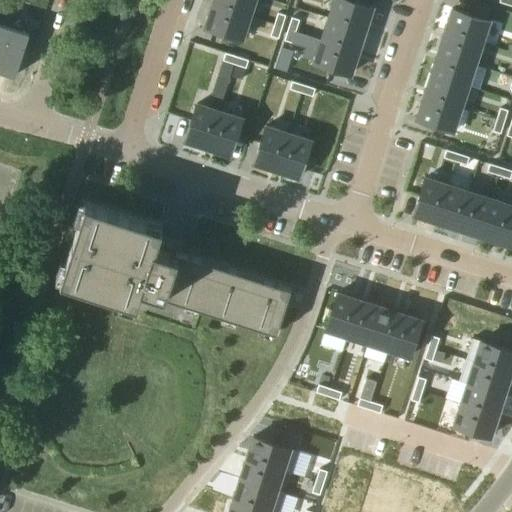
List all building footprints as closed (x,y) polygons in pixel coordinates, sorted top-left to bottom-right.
[(223,0),(201,0),(196,19),(235,31),(243,6),(233,3),(223,0)] [(322,0),(321,5),(325,7),(360,18),(365,0),(322,0)] [(269,7),(267,13),(275,16),(278,4),(270,1),(269,7)] [(321,5),(313,28),(328,33),(353,40),(360,18),(325,7),(321,5)] [(445,29),(482,41),(489,18),(452,6),(445,29)] [(284,7),(282,17),(289,21),(292,9),(284,7)] [(267,13),(263,24),(271,27),(275,16),(267,13)] [(282,17),(278,29),(285,32),(289,21),(282,17)] [(0,62),(11,27),(0,23),(0,62)] [(11,27),(0,62),(0,70),(16,75),(29,33),(28,32),(28,33),(11,27)] [(313,28),(305,53),(345,66),(353,40),(328,33),(313,28)] [(438,51),(475,63),(482,41),(445,29),(438,51)] [(210,41),(208,48),(219,52),(221,45),(210,41)] [(221,45),(219,52),(229,56),(232,49),(221,45)] [(468,85),(475,63),(438,51),(431,73),(468,85)] [(274,68),(271,75),(284,80),(286,72),(274,68)] [(286,72),(284,80),(295,83),(297,75),(286,72)] [(431,73),(424,95),(461,106),(468,85),(431,73)] [(180,92),(167,133),(192,141),(204,100),(180,92)] [(454,129),(461,106),(424,95),(417,118),(454,129)] [(204,100),(192,141),(215,149),(228,107),(204,100)] [(498,120),(506,122),(510,110),(502,108),(498,120)] [(246,113),(234,153),(257,162),(271,120),(246,113)] [(271,120),(257,162),(282,169),(295,128),(271,120)] [(506,122),(498,120),(495,131),(502,134),(506,122)] [(445,156),(457,160),(460,152),(448,149),(445,156)] [(471,156),(460,152),(457,160),(469,164),(471,156)] [(489,171),(501,175),(503,167),(492,163),(489,171)] [(511,169),(503,167),(501,175),(511,178),(511,169)] [(414,213),(436,221),(448,184),(426,177),(418,202),(414,213)] [(448,184),(436,221),(458,227),(470,191),(448,184)] [(458,227),(480,235),(492,198),(470,191),(458,227)] [(511,209),(511,204),(492,198),(480,235),(502,241),(511,209)] [(163,226),(160,225),(86,201),(61,278),(138,303),(143,287),(163,294),(162,295),(260,327),(277,333),(291,287),(178,251),(181,241),(160,234),(163,226)] [(511,209),(502,241),(511,244),(511,209)] [(338,292),(326,329),(348,335),(359,299),(338,292)] [(359,299),(348,335),(368,342),(380,305),(359,299)] [(380,305),(368,342),(389,349),(401,312),(380,305)] [(401,312),(389,349),(410,356),(422,319),(401,312)] [(432,335),(428,346),(436,349),(440,337),(432,335)] [(511,349),(473,337),(466,358),(511,373),(511,370),(511,369),(511,349)] [(428,346),(425,358),(432,360),(436,349),(428,346)] [(466,358),(459,380),(467,382),(468,381),(504,393),(508,381),(510,375),(511,373),(466,358)] [(419,376),(415,387),(423,390),(426,379),(419,376)] [(452,377),(445,397),(461,402),(498,414),(498,412),(500,406),(504,393),(468,381),(467,382),(459,380),(452,377)] [(319,384),(317,391),(328,395),(331,387),(319,384)] [(331,387),(328,395),(340,399),(342,391),(331,387)] [(415,387),(412,399),(419,401),(423,390),(415,387)] [(360,397),(358,405),(369,408),(372,401),(360,397)] [(372,401),(369,408),(381,412),(383,404),(372,401)] [(461,402),(454,423),(491,435),(495,422),(497,416),(498,414),(461,402)] [(248,455),(247,457),(284,469),(283,470),(291,472),(299,450),(256,436),(254,436),(252,440),(249,449),(248,455)] [(244,465),(240,478),(277,490),(277,489),(283,470),(284,469),(247,457),(246,459),(244,465)] [(320,468),(316,480),(324,482),(328,471),(320,468)] [(373,497),(373,498),(410,510),(411,507),(412,502),(417,488),(380,476),(373,497)] [(235,496),(234,498),(270,510),(270,511),(273,511),(278,511),(285,491),(277,489),(277,490),(240,478),(236,490),(235,496)] [(316,480),(313,491),(320,493),(324,482),(316,480)] [(231,506),(229,511),(269,511),(270,511),(270,510),(234,498),(233,501),(231,506)] [(373,498),(368,511),(409,511),(410,510),(373,498)]
